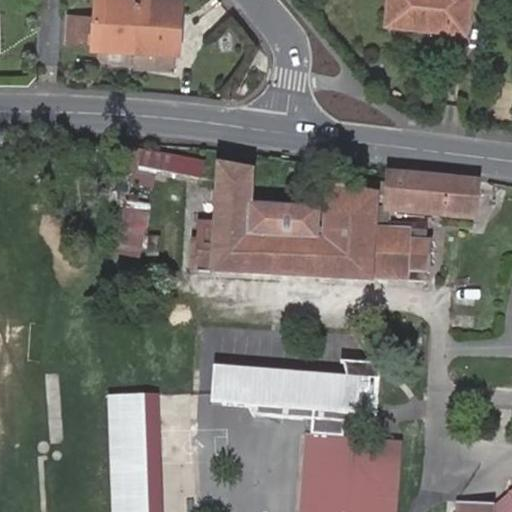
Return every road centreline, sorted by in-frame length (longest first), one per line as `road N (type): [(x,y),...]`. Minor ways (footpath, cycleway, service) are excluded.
road 1 (secondary): [(0,111),(319,134)]
road 2 (secondary): [(319,134),(511,160)]
road 3 (residential): [(258,0),(315,75),(319,134)]
